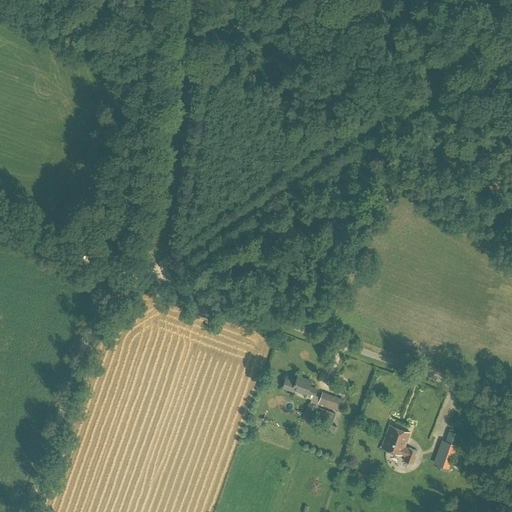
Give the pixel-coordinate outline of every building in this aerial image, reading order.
[(310,386),(312,380),(298,375),(295,382),(286,378),(283,388),(293,391),(294,388),(315,395),(317,389),(310,386)] [(340,411),(345,399),(322,391),(318,404),(340,411)] [(320,413),(322,409),(318,407),(318,406),(308,402),(302,420),(313,424),(316,416),(319,417),(320,413)] [(335,434),(337,427),(331,424),(335,414),(323,409),(319,420),(331,424),(328,431),(335,434)] [(413,464),(417,452),(405,447),(410,433),(390,425),(381,447),(405,456),(404,461),(413,464)] [(438,465),(449,469),(457,445),(446,441),(438,465)] [(421,472),(426,457),(416,454),(411,469),(421,472)]
